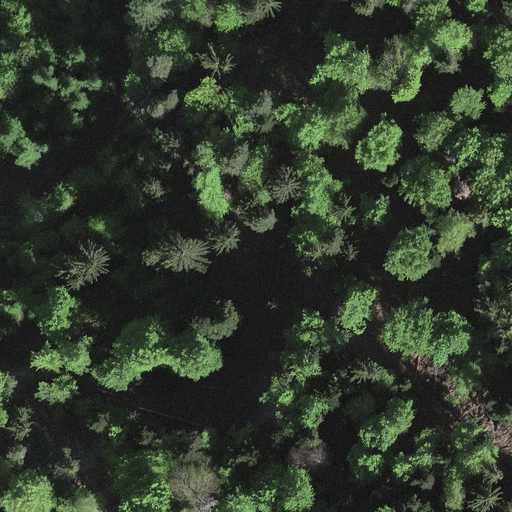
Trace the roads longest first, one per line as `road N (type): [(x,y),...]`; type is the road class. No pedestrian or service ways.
road 1 (track): [(318,0),(280,47),(196,91),(181,155),(195,219),(170,305),(124,333),(0,366)]
road 2 (track): [(132,0),(112,87),(84,152),(23,190),(0,186)]
